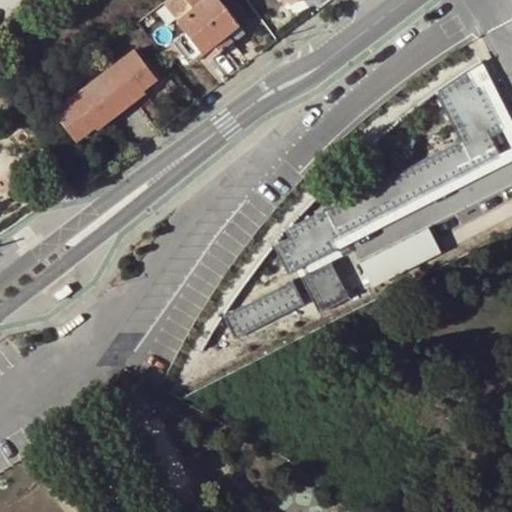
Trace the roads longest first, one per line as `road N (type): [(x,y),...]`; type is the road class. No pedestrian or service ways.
road 1 (tertiary): [(0,317),(243,115)]
road 2 (tertiary): [(243,115),(0,286)]
road 3 (tertiary): [(392,0),(243,115)]
